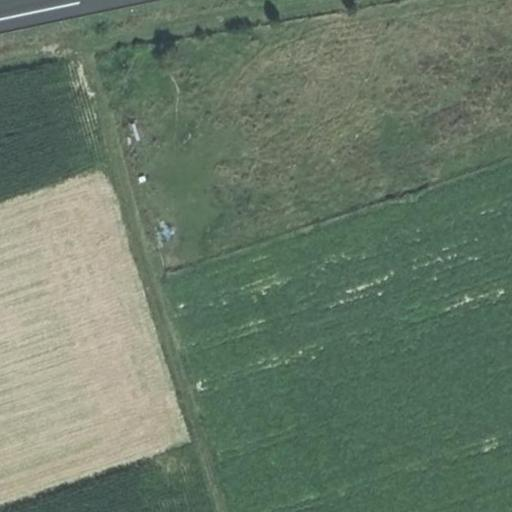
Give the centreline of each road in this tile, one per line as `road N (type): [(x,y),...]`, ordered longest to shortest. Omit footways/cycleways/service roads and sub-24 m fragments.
road 1 (track): [(0,58),(104,37),(235,511)]
road 2 (track): [(104,37),(282,0)]
